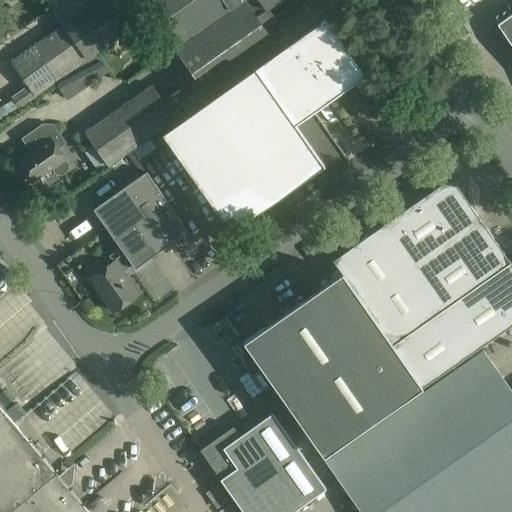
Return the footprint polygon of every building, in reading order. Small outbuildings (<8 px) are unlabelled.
[(12,61),(28,85),(35,95),(150,14),(139,0),(45,0),(63,25),(12,61)] [(139,0),(150,14),(208,97),(277,48),(263,29),(275,21),(266,8),(278,0),(139,0)] [(511,44),(511,12),(497,23),(511,44)] [(293,123),(363,73),(323,17),(160,132),(219,215),(246,217),(321,163),(293,123)] [(23,103),(35,95),(28,85),(16,93),(23,103)] [(109,165),(175,118),(151,85),(86,132),(109,165)] [(43,125),(22,138),(26,143),(29,141),(34,149),(18,160),(32,182),(53,168),(56,173),(62,174),(68,170),(69,164),(58,149),(65,144),(53,125),(43,125)] [(188,231),(146,172),(94,209),(136,268),(188,231)] [(413,265),(478,217),(461,192),(460,193),(456,187),(442,184),(435,190),(434,189),(384,224),(413,265)] [(440,303),(507,257),(478,217),(413,265),(440,303)] [(440,303),(413,265),(384,224),(332,260),(342,273),(386,335),(388,339),(440,303)] [(138,294),(123,272),(131,266),(119,249),(109,256),(114,262),(91,279),(114,312),(138,294)] [(388,339),(422,387),(511,324),(511,264),(507,257),(440,303),(388,339)] [(386,335),(342,273),(244,342),(324,457),(422,387),(388,339),(386,335)] [(0,297),(9,290),(2,282),(0,284),(0,297)] [(325,461),(361,511),(509,511),(511,510),(511,391),(483,350),(325,461)] [(0,511),(90,511),(0,406),(0,511)] [(239,435),(233,426),(200,449),(244,511),(291,511),(325,488),(272,413),(239,435)] [(130,499),(118,511),(139,511),(142,509),(130,499)]
